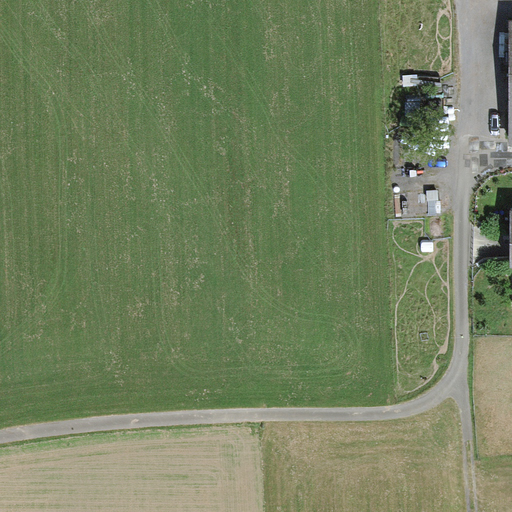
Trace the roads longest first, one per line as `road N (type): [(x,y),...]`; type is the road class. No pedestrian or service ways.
road 1 (track): [(0,435),(116,418),(388,410),(458,380)]
road 2 (track): [(458,380),(469,116)]
road 3 (track): [(469,511),(458,380)]
